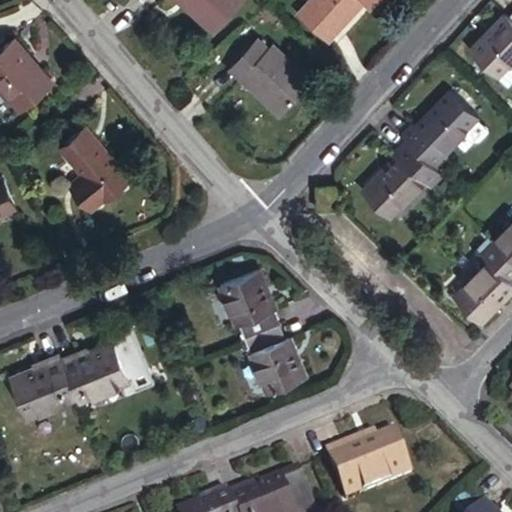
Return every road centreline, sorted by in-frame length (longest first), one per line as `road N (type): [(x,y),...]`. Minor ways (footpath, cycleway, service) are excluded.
road 1 (unclassified): [(61,511),(355,390),(396,352)]
road 2 (residential): [(253,215),(308,166),(457,0)]
road 3 (unclassified): [(253,215),(61,0)]
road 4 (residential): [(0,323),(253,215)]
road 5 (unclassified): [(396,352),(253,215)]
